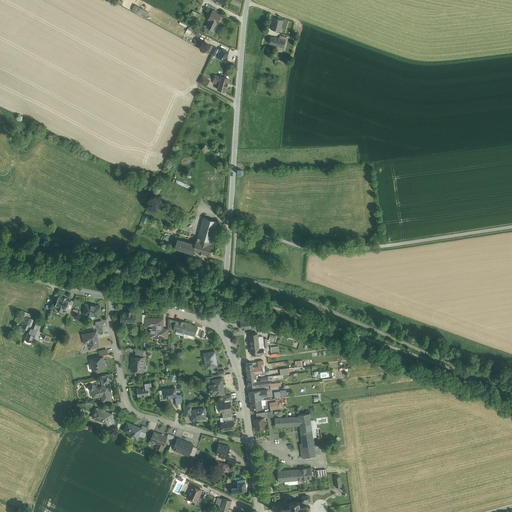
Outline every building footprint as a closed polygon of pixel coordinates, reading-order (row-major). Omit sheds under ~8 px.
[(140,8),(134,5),(131,10),(137,13),(146,18),(147,16),(138,11),(140,8)] [(216,12),(212,10),(208,19),(210,20),(207,27),(213,30),(217,23),(221,15),(216,13),(216,12)] [(283,20),(273,18),(270,29),(280,32),(283,20)] [(278,39),(271,37),(269,44),(277,46),(278,39)] [(278,39),(277,46),(276,46),(283,48),(286,39),(279,38),(278,39)] [(218,49),(214,56),(225,62),(227,58),(227,57),(228,55),(227,55),(229,52),(222,49),(221,50),(218,49)] [(224,77),(221,77),(215,75),(213,80),(219,82),(217,89),(226,91),(227,87),(228,83),(229,79),(228,79),(229,75),(229,74),(226,73),(225,73),(224,77)] [(209,80),(202,76),(199,82),(206,86),(209,80)] [(224,176),(203,173),(202,180),(211,181),(210,198),(203,196),(202,203),(220,207),(224,176)] [(217,222),(203,218),(198,238),(211,242),(217,222)] [(195,245),(178,240),(178,238),(175,237),(172,248),(185,252),(193,254),(193,251),(195,245)] [(198,238),(197,238),(195,245),(193,251),(209,256),(212,246),(211,245),(211,242),(198,238)] [(62,298),(58,297),(55,306),(58,307),(57,309),(62,311),(63,309),(66,310),(67,308),(69,301),(66,299),(66,298),(62,297),(62,298)] [(100,306),(85,304),(84,314),(89,315),(88,317),(93,318),(94,316),(98,316),(100,306)] [(136,312),(121,312),(120,323),(135,323),(136,321),(136,314),(136,312)] [(163,319),(145,318),(145,324),(151,324),(151,327),(149,327),(149,328),(150,328),(149,335),(154,336),(154,337),(162,337),(162,331),(161,331),(161,325),(163,325),(163,319)] [(39,323),(33,320),(25,339),(32,342),(39,323)] [(187,323),(180,321),(180,322),(176,321),(173,330),(184,333),(187,323)] [(256,321),(246,322),(241,323),(240,323),(241,323),(241,329),(241,330),(242,330),(246,329),(247,329),(256,328),(256,321)] [(197,327),(191,325),(191,324),(187,323),(184,333),(183,335),(193,338),(193,335),(195,336),(197,327)] [(96,331),(82,334),(84,340),(86,340),(88,340),(89,340),(90,348),(99,346),(96,331)] [(257,334),(249,335),(250,345),(259,344),(257,334)] [(259,344),(250,345),(251,355),(260,354),(264,353),(264,350),(259,351),(259,344)] [(278,347),(271,347),(272,356),(279,356),(278,347)] [(215,351),(203,353),(204,359),(206,359),(207,367),(212,366),(212,367),(217,366),(215,351)] [(104,357),(97,358),(90,359),(92,370),(106,367),(104,357)] [(144,357),(132,357),(131,370),(132,371),(132,369),(143,369),(143,371),(144,357)] [(292,364),(292,369),(298,369),(298,366),(302,365),(301,360),(294,361),(295,364),(292,364)] [(253,363),(246,364),(247,372),(254,371),(255,373),(262,372),(261,366),(253,367),(253,363)] [(247,379),(248,387),(261,386),(261,385),(269,384),(268,376),(261,377),(247,379)] [(108,385),(105,386),(104,383),(103,378),(101,379),(102,386),(95,388),(92,385),(89,388),(92,391),(93,397),(102,395),(103,401),(111,399),(108,385)] [(222,378),(213,380),(213,385),(209,385),(210,392),(217,391),(218,395),(224,394),(222,378)] [(145,387),(137,388),(138,396),(149,395),(148,387),(151,387),(151,382),(145,383),(145,387)] [(175,388),(159,390),(161,400),(166,399),(166,398),(176,396),(175,388)] [(266,390),(249,392),(250,401),(261,400),(260,398),(263,397),(267,397),(266,390)] [(261,400),(250,401),(251,410),(262,409),(261,404),(265,404),(265,399),(264,399),(261,400)] [(230,402),(216,404),(215,406),(216,412),(217,413),(222,412),(231,411),(230,402)] [(190,406),(183,407),(184,416),(191,415),(191,410),(190,406)] [(111,414),(96,408),(93,417),(107,423),(108,422),(110,417),(111,414)] [(191,410),(191,415),(192,420),(206,418),(204,408),(191,410)] [(119,414),(112,411),(111,414),(110,417),(116,420),(119,414)] [(309,414),(299,415),(300,425),(300,426),(301,433),(312,431),(309,414)] [(267,415),(257,417),(257,419),(254,419),(256,429),(265,428),(263,418),(267,417),(267,415)] [(299,417),(288,417),(288,426),(300,425),(300,426),(300,425),(299,415),(298,415),(299,417)] [(116,420),(110,417),(108,422),(107,423),(105,430),(111,432),(116,420)] [(288,417),(275,418),(275,427),(288,426),(288,417)] [(224,422),(222,423),(223,431),(234,429),(233,421),(232,421),(224,422)] [(141,428),(127,422),(124,431),(130,433),(130,432),(133,434),(132,437),(137,439),(140,431),(141,428)] [(312,431),(301,433),(302,443),(300,444),(301,449),(306,448),(307,450),(314,449),(312,431)] [(167,437),(154,432),(150,441),(158,444),(156,448),(161,450),(165,442),(167,437)] [(174,436),(168,433),(167,437),(165,442),(171,444),(174,436)] [(193,445),(177,438),(174,445),(173,449),(188,456),(189,454),(192,446),(193,445)] [(230,447),(218,444),(216,454),(224,456),(223,457),(228,459),(230,453),(230,452),(229,451),(230,447)] [(197,448),(192,446),(189,454),(194,456),(197,448)] [(314,449),(307,450),(306,448),(301,449),(302,458),(316,456),(315,455),(314,449)] [(311,468),(302,469),(297,470),(298,480),(312,479),(311,468)] [(288,470),(277,471),(278,482),(284,482),(284,480),(289,480),(288,470)] [(297,470),(292,470),(288,470),(289,480),(289,484),(298,484),(298,480),(297,470)] [(245,480),(235,481),(236,488),(232,488),(232,487),(231,487),(232,493),(243,491),(243,494),(247,493),(245,480)] [(201,490),(193,486),(187,497),(196,501),(198,497),(201,490)] [(204,499),(198,497),(196,501),(194,505),(200,508),(204,499)] [(223,499),(218,498),(215,507),(220,509),(220,510),(227,511),(231,501),(224,498),(223,499)] [(298,502),(291,502),(291,501),(290,502),(290,503),(287,503),(286,503),(287,504),(287,506),(287,507),(284,507),(284,506),(283,507),(282,507),(281,507),(280,508),(280,509),(279,509),(278,509),(277,509),(278,510),(278,511),(308,511),(310,511),(311,511),(311,510),(310,510),(310,507),(310,506),(309,507),(307,505),(307,504),(306,505),(304,505),(304,504),(303,504),(303,501),(304,501),(303,501),(302,501),(299,502),(299,501),(299,500),(298,501),(298,502)]
